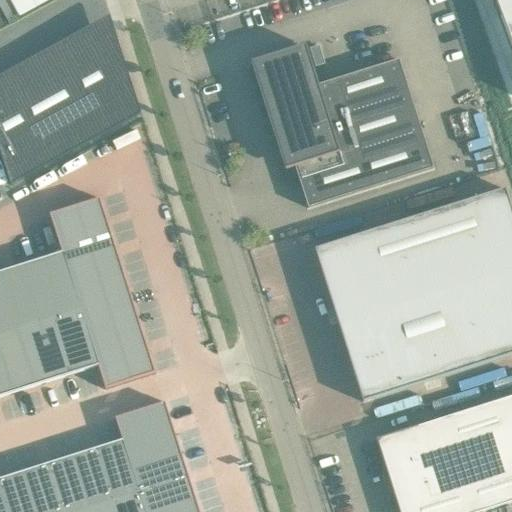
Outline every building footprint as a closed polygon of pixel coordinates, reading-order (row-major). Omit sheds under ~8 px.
[(2,0),(0,1),(0,8),(9,24),(18,19),(9,2),(8,0),(2,0)] [(511,0),(494,0),(511,47),(511,0)] [(0,84),(0,153),(10,186),(141,115),(139,111),(123,97),(91,37),(13,79),(13,78),(1,85),(0,84)] [(255,65),(278,137),(285,135),(292,156),(291,156),(308,209),(433,169),(399,61),(318,86),(306,49),(255,65)] [(363,403),(511,355),(511,213),(505,190),(314,251),(363,403)] [(0,398),(98,367),(105,390),(155,375),(99,200),(49,216),(62,254),(0,273),(0,398)] [(511,397),(376,440),(395,501),(398,511),(481,511),(511,502),(511,397)] [(0,511),(199,511),(165,403),(114,419),(121,441),(0,479),(0,511)]
